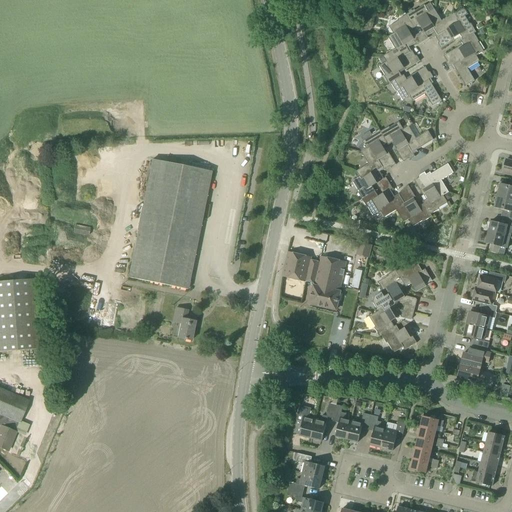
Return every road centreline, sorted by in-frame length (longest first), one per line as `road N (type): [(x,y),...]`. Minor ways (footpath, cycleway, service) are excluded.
road 1 (secondary): [(244,373),(291,134),(268,0)]
road 2 (residential): [(484,152),(429,379)]
road 3 (secondary): [(239,511),(244,373)]
road 4 (residential): [(385,484),(504,509)]
